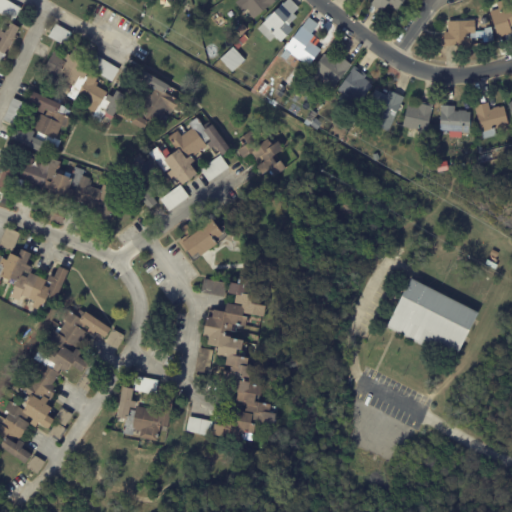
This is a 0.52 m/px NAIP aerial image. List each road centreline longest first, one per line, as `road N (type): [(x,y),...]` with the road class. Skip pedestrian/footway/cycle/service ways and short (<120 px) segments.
road 1 (residential): [(0,215),(120,257),(137,319),(129,355),(26,496)]
road 2 (residential): [(315,0),(392,64),(470,77),(511,65)]
road 3 (residential): [(120,257),(151,246),(247,167)]
